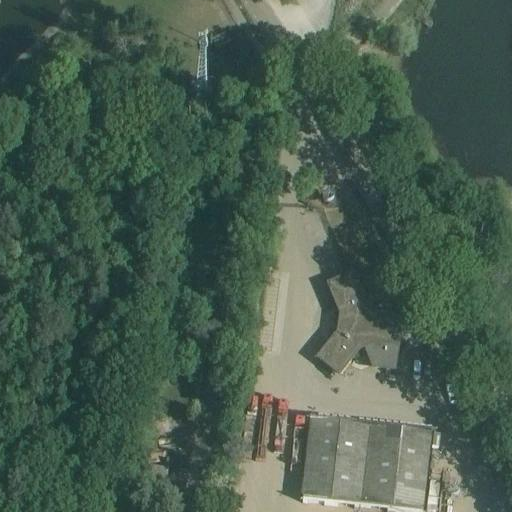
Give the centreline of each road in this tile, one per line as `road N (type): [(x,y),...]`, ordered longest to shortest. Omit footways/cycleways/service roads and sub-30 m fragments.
road 1 (unclassified): [(327,120),(265,173),(247,207),(214,351),(199,511)]
road 2 (tertiary): [(511,420),(327,120)]
road 3 (tertiary): [(327,120),(253,0)]
